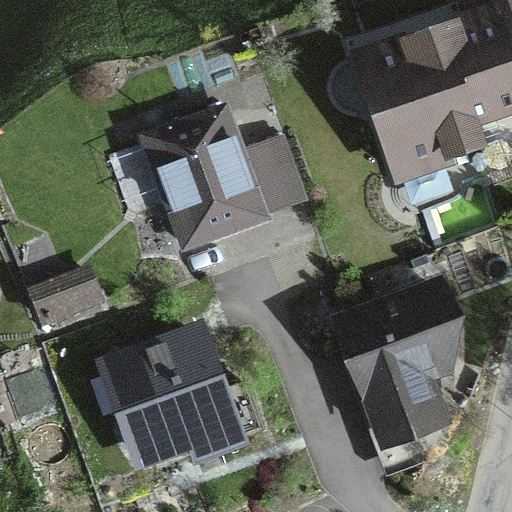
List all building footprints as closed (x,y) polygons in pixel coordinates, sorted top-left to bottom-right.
[(453,10),(352,45),(399,177),(480,149),(470,122),(511,107),(511,0),(496,0),(500,9),(458,24),(453,10)] [(185,245),(305,200),(282,138),(240,153),(224,110),(146,139),(185,245)] [(87,272),(35,294),(46,322),(98,300),(87,272)] [(364,382),(416,363),(420,372),(449,361),(441,339),(455,334),(438,291),(343,327),(364,382)] [(197,335),(109,368),(141,456),(197,436),(194,429),(224,418),(230,437),(226,439),(227,442),(262,430),(245,383),(218,393),(197,335)] [(446,443),(420,372),(416,363),(364,382),(394,462),(446,443)]
